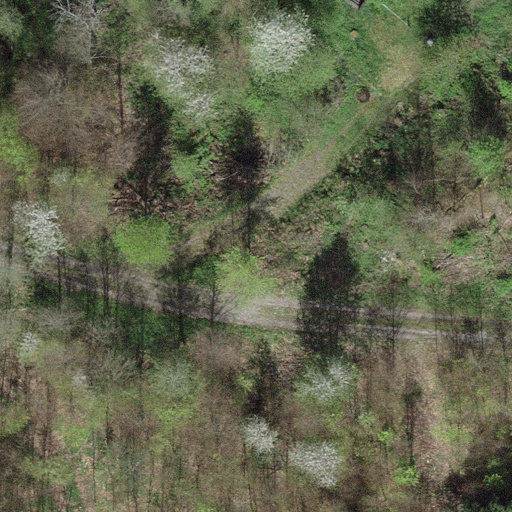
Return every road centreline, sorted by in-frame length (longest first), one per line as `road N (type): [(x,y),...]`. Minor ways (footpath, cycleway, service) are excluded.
road 1 (track): [(511,330),(180,294),(0,255)]
road 2 (track): [(95,276),(266,209),(382,100),(458,0)]
